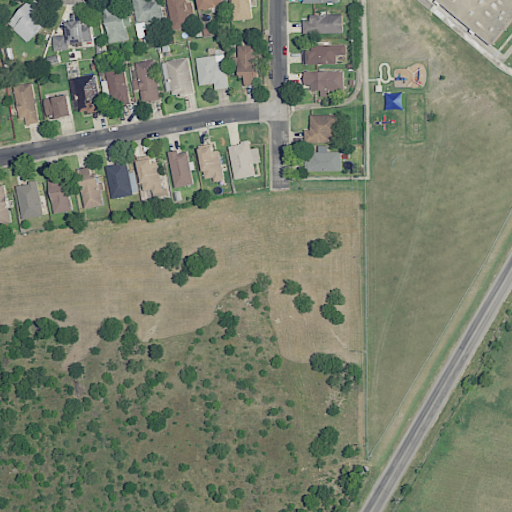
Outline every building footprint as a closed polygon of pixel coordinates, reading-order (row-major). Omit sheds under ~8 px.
[(7,22),(26,42),(49,20),(30,0),(7,22)] [(160,0),(132,0),(136,29),(164,26),(160,0)] [(166,0),(172,30),(192,27),(191,18),(195,17),(192,2),(187,3),(186,0),(166,0)] [(197,0),(200,10),(224,5),(223,0),(197,0)] [(231,0),(232,20),(251,19),(250,0),(231,0)] [(511,0),(511,20),(491,46),(435,0),(511,0)] [(103,8),(110,44),(127,40),(120,4),(103,8)] [(343,14),(310,15),(310,20),(303,20),(303,34),(343,33),(343,14)] [(53,35),(54,51),(68,50),(68,42),(92,41),(91,21),(67,22),(68,35),(53,35)] [(337,64),(337,56),(347,55),(346,44),(317,45),(317,50),(303,51),(304,65),(337,64)] [(257,45),(238,45),(238,78),(245,78),(245,85),(257,85),(257,45)] [(227,88),(225,56),(197,57),(198,85),(213,84),(214,89),(227,88)] [(189,58),(162,61),(165,83),(171,82),(173,96),(194,93),(189,58)] [(135,63),(138,80),(133,80),(134,90),(140,89),(142,101),(160,98),(155,60),(135,63)] [(120,106),(131,104),(124,68),(106,72),(108,80),(101,81),(105,101),(119,99),(120,106)] [(304,72),(304,90),(344,89),(344,71),(304,72)] [(100,111),(97,75),(71,78),(75,113),(100,111)] [(24,117),(25,126),(40,123),(32,83),(13,86),(20,118),(24,117)] [(43,100),(47,119),(72,113),(68,94),(43,100)] [(309,115),(310,143),(338,142),(337,114),(309,115)] [(258,148),(251,149),(250,140),(239,142),(240,146),(230,147),(233,179),(256,176),(254,163),(260,163),(258,148)] [(342,171),(341,152),(328,152),(328,146),(318,146),(318,152),(310,152),(311,172),(342,171)] [(202,180),(222,179),(220,147),(201,148),(202,180)] [(175,187),(193,184),(188,150),(169,153),(175,187)] [(152,189),(153,197),(164,195),(159,160),(139,163),(143,191),(152,189)] [(139,194),(135,172),(129,173),(127,161),(106,165),(112,199),(139,194)] [(84,209),(102,206),(98,175),(91,175),(90,167),(78,169),(84,209)] [(71,211),(68,182),(58,183),(57,177),(49,178),(53,213),(71,211)] [(17,184),(20,218),(42,216),(39,182),(17,184)] [(0,224),(11,222),(5,183),(0,184),(0,224)]
